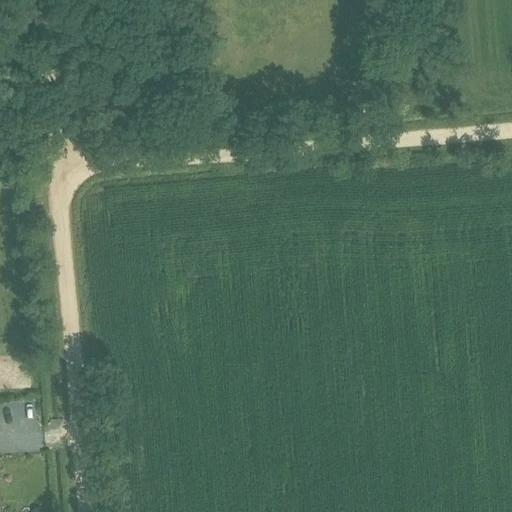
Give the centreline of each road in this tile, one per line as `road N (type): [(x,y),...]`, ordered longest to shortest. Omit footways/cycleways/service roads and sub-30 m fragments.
road 1 (track): [(60,169),(511,132)]
road 2 (track): [(87,511),(60,169)]
road 3 (track): [(60,169),(50,0)]
